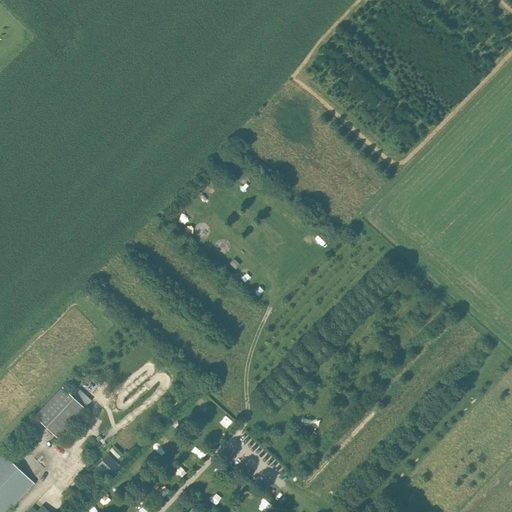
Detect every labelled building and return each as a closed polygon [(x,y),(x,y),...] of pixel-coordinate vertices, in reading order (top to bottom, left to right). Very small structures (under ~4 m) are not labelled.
[(278,203),(273,210),(280,214),(284,207),(278,203)] [(182,214),(188,219),(194,211),(188,206),(182,214)] [(62,387),(34,416),(57,437),(84,408),(62,387)] [(117,458),(121,453),(113,446),(109,451),(117,458)] [(0,511),(7,511),(35,483),(1,451),(0,451),(0,511)] [(109,454),(97,466),(108,477),(120,465),(109,454)]
